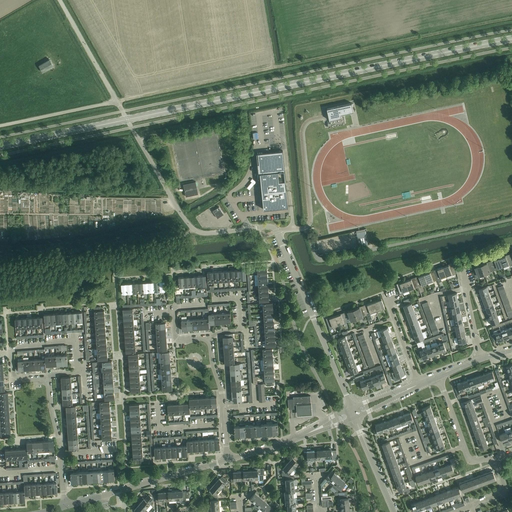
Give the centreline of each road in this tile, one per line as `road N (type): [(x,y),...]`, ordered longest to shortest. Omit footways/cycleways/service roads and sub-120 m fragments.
road 1 (track): [(116,101),(511,17)]
road 2 (primary): [(149,114),(511,39)]
road 3 (unclassified): [(128,121),(191,228),(260,227)]
road 4 (unclassified): [(351,407),(277,232)]
road 5 (residential): [(46,379),(14,379),(16,347),(75,341),(77,372)]
road 6 (track): [(511,219),(368,250)]
road 7 (unclassified): [(102,495),(227,459)]
